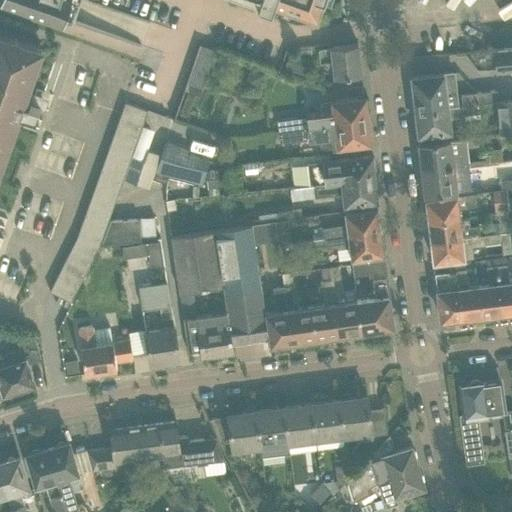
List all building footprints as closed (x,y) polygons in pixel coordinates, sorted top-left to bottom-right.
[(242,0),(257,5),(257,7),(270,11),(272,6),(316,21),(323,3),(330,6),(331,0),(2,0),(62,20),(63,18),(73,22),(81,0),(242,0)] [(41,47),(3,34),(0,32),(0,164),(18,113),(35,118),(42,98),(25,92),(41,47)] [(357,43),(337,46),(330,47),(318,49),(319,62),(332,61),(334,77),(361,74),(357,43)] [(511,47),(493,49),(495,72),(511,70),(511,47)] [(285,66),(305,73),(310,60),(289,53),(285,66)] [(194,62),(187,81),(202,86),(209,68),(194,62)] [(457,105),(453,72),(411,77),(415,110),(447,107),(457,105)] [(187,81),(184,89),(199,95),(202,86),(187,81)] [(459,93),(461,105),(478,103),(498,101),(496,89),(459,93)] [(306,116),(276,120),(277,131),(283,131),(366,120),(364,97),(326,102),(326,104),(315,105),(313,108),(313,111),(305,112),(306,116)] [(511,100),(497,102),(500,133),(511,131),(511,100)] [(143,121),(147,110),(125,102),(121,113),(143,121)] [(478,103),(461,105),(457,105),(447,107),(415,110),(418,135),(450,131),(448,116),(479,112),(478,103)] [(143,121),(121,113),(117,125),(139,133),(143,121)] [(366,120),(283,131),(284,138),(289,141),(318,138),(319,146),(323,150),(332,149),(333,147),(369,142),(366,120)] [(117,125),(113,136),(135,144),(139,133),(117,125)] [(113,136),(109,147),(131,155),(135,144),(113,136)] [(422,170),(468,164),(465,138),(419,144),(422,170)] [(159,154),(159,155),(172,160),(206,168),(208,161),(184,153),(186,146),(165,139),(159,154)] [(109,147),(105,158),(127,166),(131,155),(109,147)] [(489,161),(501,160),(500,148),(487,150),(489,161)] [(123,178),(123,179),(134,183),(137,173),(141,159),(131,155),(127,166),(123,178)] [(159,155),(152,178),(165,183),(167,175),(202,184),(206,168),(172,160),(159,155)] [(339,158),(339,160),(309,164),(311,184),(373,177),(371,155),(339,158)] [(127,166),(105,158),(101,169),(123,178),(127,166)] [(471,190),(468,164),(422,170),(425,195),(445,193),(471,190)] [(101,169),(97,181),(119,189),(123,179),(123,178),(101,169)] [(311,184),(289,186),(290,199),(292,199),(343,193),(344,204),(376,200),(373,177),(311,184)] [(511,179),(500,180),(501,190),(506,190),(511,189),(511,179)] [(97,181),(93,192),(115,200),(119,189),(97,181)] [(501,190),(492,192),(494,212),(509,210),(506,190),(501,190)] [(115,200),(93,192),(88,203),(111,211),(115,200)] [(473,193),(445,197),(425,199),(428,220),(467,216),(465,206),(475,205),(473,193)] [(173,200),(165,201),(167,210),(174,209),(173,200)] [(111,211),(88,203),(84,214),(107,222),(108,219),(111,211)] [(345,223),(322,226),(324,237),(380,229),(376,206),(344,210),(345,223)] [(285,209),(257,214),(258,219),(258,223),(274,220),(286,219),(285,209)] [(107,222),(84,214),(80,226),(103,234),(107,222)] [(467,216),(428,220),(430,241),(478,236),(477,225),(468,226),(467,216)] [(103,234),(100,243),(134,243),(134,241),(141,240),(139,219),(139,217),(108,219),(107,222),(103,234)] [(155,217),(139,219),(141,240),(156,238),(155,217)] [(286,219),(274,220),(275,231),(276,238),(289,237),(286,219)] [(256,223),(251,224),(253,235),(275,231),(274,220),(256,223)] [(251,224),(214,229),(222,286),(226,311),(227,311),(232,342),(268,337),(264,312),(265,312),(253,235),(251,224)] [(80,226),(76,237),(99,245),(100,243),(103,234),(80,226)] [(190,233),(171,236),(179,292),(222,286),(214,229),(190,233)] [(380,229),(312,238),(300,240),(301,250),(337,246),(338,248),(348,247),(349,257),(383,253),(380,229)] [(507,233),(498,234),(501,254),(510,253),(507,233)] [(483,235),(478,236),(430,241),(433,262),(473,257),(472,246),(484,245),(483,235)] [(76,237),(71,248),(92,258),(99,245),(76,237)] [(158,240),(121,245),(123,257),(147,254),(149,266),(161,264),(158,240)] [(92,258),(71,248),(66,258),(87,269),(92,258)] [(87,269),(66,258),(60,269),(81,280),(87,269)] [(388,294),(383,258),(351,262),(353,275),(371,273),(373,291),(368,292),(369,297),(357,299),(362,332),(389,328),(392,323),(388,294)] [(338,264),(328,265),(328,266),(332,291),(338,335),(362,332),(357,299),(356,287),(341,289),(338,264)] [(511,311),(511,280),(509,281),(507,264),(495,265),(501,313),(511,311)] [(488,283),(478,285),(482,315),(501,313),(495,265),(486,266),(488,283)] [(323,303),(310,305),(315,338),(338,335),(332,291),(328,266),(320,267),(322,279),(319,280),(323,303)] [(81,280),(60,269),(55,280),(76,290),(81,280)] [(466,269),(455,270),(461,318),(482,315),(478,285),(468,286),(466,269)] [(461,318),(455,270),(434,272),(440,317),(444,320),(461,318)] [(76,290),(55,280),(49,291),(70,301),(76,290)] [(167,281),(138,286),(141,309),(142,309),(159,306),(171,305),(167,281)] [(292,281),(282,283),(283,285),(284,285),(292,342),(315,338),(310,305),(297,307),(294,284),(293,284),(292,281)] [(276,310),(265,312),(264,312),(268,337),(269,345),(292,342),(284,285),(273,287),(276,310)] [(171,305),(159,306),(161,318),(172,316),(171,305)] [(227,311),(226,311),(181,318),(188,354),(201,352),(201,356),(232,351),(231,343),(232,342),(227,311)] [(174,325),(145,330),(150,363),(179,359),(174,325)] [(80,347),(84,369),(84,373),(116,368),(115,360),(132,357),(129,339),(95,345),(92,326),(78,328),(81,347),(80,347)] [(33,383),(27,364),(26,363),(41,358),(33,335),(17,341),(20,349),(5,353),(8,363),(0,365),(0,385),(2,393),(33,383)] [(77,359),(64,360),(67,375),(79,373),(77,359)] [(461,384),(459,384),(464,415),(460,415),(466,459),(482,457),(476,414),(501,410),(504,410),(502,400),(499,380),(483,383),(483,381),(480,381),(477,379),(471,380),(469,383),(465,383),(461,384)] [(373,439),(373,435),(386,433),(383,407),(368,409),(366,396),(338,400),(342,434),(357,432),(358,441),(373,439)] [(338,400),(310,403),(315,438),(342,434),(338,400)] [(315,438),(310,403),(283,407),(287,441),(288,441),(315,438)] [(287,441),(283,407),(256,411),(260,445),(261,457),(289,453),(288,441),(287,441)] [(260,445),(256,411),(227,414),(227,416),(213,418),(223,444),(231,443),(231,449),(260,445)] [(175,421),(144,425),(148,457),(162,455),(164,468),(225,461),(216,437),(188,440),(187,435),(177,436),(175,421)] [(111,446),(86,450),(91,468),(91,472),(134,467),(133,459),(148,457),(144,425),(110,429),(112,444),(110,444),(111,446)] [(350,476),(347,479),(353,502),(357,499),(369,492),(368,487),(388,475),(417,466),(411,446),(395,451),(389,434),(367,459),(367,457),(350,476)] [(54,444),(47,446),(66,509),(70,508),(71,511),(86,511),(82,502),(77,504),(73,489),(77,489),(80,488),(82,485),(83,482),(83,477),(81,474),(77,472),(68,440),(66,441),(62,438),(56,440),(54,444)] [(28,451),(26,452),(26,454),(35,485),(46,482),(54,511),(56,511),(66,509),(47,446),(40,448),(36,446),(30,447),(28,451)] [(4,459),(0,460),(0,469),(12,511),(26,511),(20,489),(28,487),(18,455),(16,455),(13,453),(6,455),(4,459)] [(347,479),(350,476),(348,463),(335,466),(338,488),(347,479)] [(361,511),(370,511),(373,507),(374,506),(372,499),(381,493),(384,503),(385,507),(398,503),(395,494),(404,492),(422,486),(423,486),(417,466),(388,475),(368,487),(369,492),(357,499),(361,511)] [(0,511),(12,511),(0,469),(0,511)] [(332,490),(322,482),(312,493),(321,501),(332,490)] [(500,497),(493,505),(500,511),(507,511),(511,508),(500,497)]
